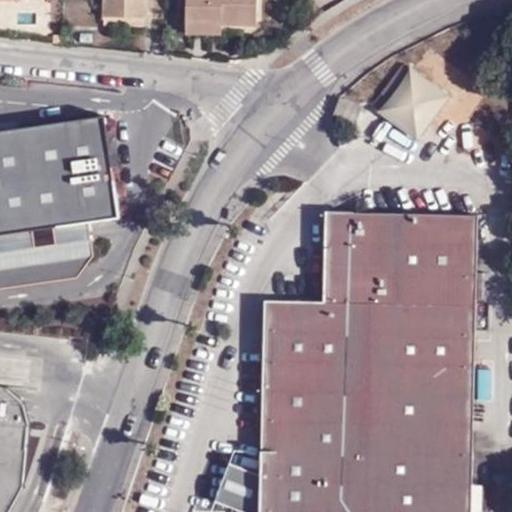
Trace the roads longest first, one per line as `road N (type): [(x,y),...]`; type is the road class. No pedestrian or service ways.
road 1 (unclassified): [(91,511),(165,299),(206,201),(248,136)]
road 2 (unknown): [(157,511),(257,236),(318,167)]
road 3 (residential): [(0,57),(195,77),(227,95),(248,136)]
road 4 (unclassified): [(248,136),(321,68),(430,0)]
road 5 (unknown): [(511,202),(490,170),(461,160),(318,167)]
